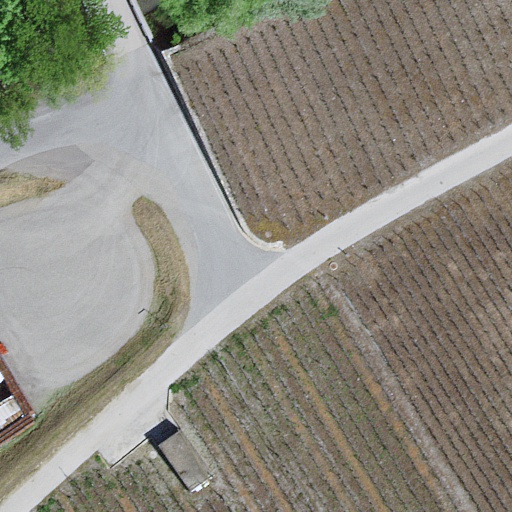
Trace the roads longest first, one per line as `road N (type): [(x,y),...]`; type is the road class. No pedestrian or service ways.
road 1 (track): [(511,154),(306,265),(151,385),(8,511)]
road 2 (unclassified): [(99,0),(132,99),(0,153)]
